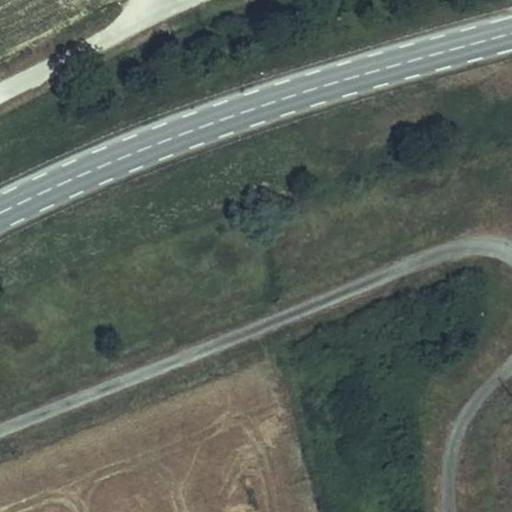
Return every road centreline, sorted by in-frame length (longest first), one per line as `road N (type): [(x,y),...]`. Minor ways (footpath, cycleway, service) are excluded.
road 1 (secondary): [(511,33),(250,108),(0,210)]
road 2 (unclassified): [(184,0),(0,91)]
